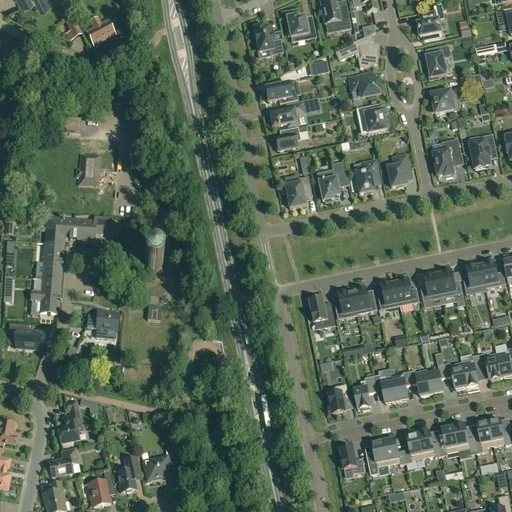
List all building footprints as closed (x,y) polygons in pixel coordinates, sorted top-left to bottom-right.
[(17,0),(21,8),(31,3),(29,0),(34,0),(36,2),(38,1),(42,9),(55,2),(54,0),(17,0)] [(353,0),(354,1),(351,2),(353,10),(366,8),(367,14),(377,12),(374,0),(353,0)] [(321,4),(325,26),(334,24),(336,34),(351,31),(348,14),(339,16),(336,1),(321,4)] [(496,13),(499,26),(509,24),(511,37),(511,36),(511,16),(511,17),(510,10),(496,13)] [(425,42),(441,39),(440,35),(442,34),(439,22),(438,22),(436,13),(419,17),(421,24),(418,25),(419,31),(418,33),(418,37),(420,38),(420,39),(424,38),(425,42)] [(289,31),(287,31),(288,38),(290,38),(291,40),(306,37),(307,42),(316,40),(313,25),(306,26),(305,19),(298,20),(298,17),(296,18),(295,16),(288,17),(289,19),(287,20),(289,31)] [(102,25),(99,19),(91,23),(94,29),(87,32),(95,48),(117,36),(109,21),(102,25)] [(70,32),(65,35),(69,42),(82,36),(74,21),(66,25),(70,32)] [(362,29),(364,40),(370,37),(375,35),(374,27),(362,29)] [(273,37),(270,37),(269,29),(263,30),(262,28),(254,30),(255,37),(254,37),(256,46),(258,45),(259,54),(269,52),(270,58),(284,55),(281,42),(274,43),(273,37)] [(469,29),(461,31),(462,37),(471,35),(470,29),(469,29)] [(372,47),(370,37),(356,43),(351,46),(335,53),(339,63),(357,55),(360,54),(361,60),(358,61),(360,70),(370,68),(370,66),(377,67),(379,48),(372,47)] [(437,57),(427,59),(430,73),(428,73),(430,83),(439,81),(439,79),(447,77),(444,61),(451,59),(449,47),(436,50),(437,57)] [(477,58),(485,57),(498,54),(496,47),(476,51),(477,58)] [(485,57),(477,58),(479,66),(486,65),(485,57)] [(326,63),(319,64),(321,76),(329,75),(326,63)] [(349,81),(352,94),(360,93),(361,100),(381,96),(380,91),(381,89),(380,84),(379,83),(378,82),(374,82),(372,76),(349,81)] [(464,91),(483,87),(481,76),(461,80),(464,91)] [(291,99),(288,85),(265,90),(266,94),(264,94),(265,101),(267,101),(268,105),(279,102),(280,106),(298,103),(297,98),(291,99)] [(434,115),(435,115),(436,116),(460,111),(457,97),(452,98),(451,93),(450,93),(450,91),(444,92),(444,94),(432,97),(433,106),(432,107),(431,107),(431,108),(430,108),(430,109),(430,110),(430,111),(430,112),(431,113),(431,114),(432,114),(433,115),(434,115)] [(318,100),(300,104),(301,111),(319,107),(318,100)] [(301,111),(300,104),(287,106),(288,113),(270,117),(273,129),(278,128),(280,128),(279,127),(288,126),(289,129),(300,126),(298,117),(302,116),(301,111)] [(383,112),(382,112),(371,114),(370,108),(356,111),(359,124),(365,123),(368,136),(387,132),(384,119),(386,118),(385,112),(383,112)] [(63,135),(79,136),(81,120),(66,119),(64,119),(64,121),(63,135)] [(278,152),(278,153),(297,149),(296,143),(301,142),(298,129),(286,132),(287,137),(275,140),(276,144),(275,146),(276,151),(278,152)] [(481,145),(471,146),(472,155),(471,155),(473,164),(474,164),(476,172),(485,170),(485,168),(490,167),(489,159),(492,159),(490,152),(496,151),(493,136),(479,139),(481,145)] [(452,161),(452,159),(462,157),(459,141),(442,145),(433,147),(434,156),(436,165),(434,166),(436,172),(438,172),(439,178),(444,177),(445,179),(446,178),(446,180),(453,179),(453,177),(454,177),(451,161),(452,161)] [(348,145),(340,146),(342,153),(349,151),(348,145)] [(78,187),(98,189),(98,187),(99,177),(100,158),(81,157),(80,172),(77,171),(76,179),(79,179),(78,187)] [(395,168),(387,170),(391,190),(396,189),(398,190),(403,189),(404,187),(406,187),(405,182),(412,181),(407,157),(393,160),(395,168)] [(351,193),(358,191),(359,196),(364,195),(366,196),(371,195),(372,194),(374,193),(373,188),(380,186),(376,163),(361,166),(363,174),(355,175),(356,182),(349,183),(351,193)] [(322,204),(325,203),(325,205),(331,204),(331,202),(333,202),(333,199),(340,198),(338,189),(349,187),(345,165),(333,167),(335,180),(323,183),(323,182),(321,182),(322,183),(318,184),(322,204)] [(308,167),(301,168),(303,177),(310,175),(308,167)] [(287,208),(289,207),(290,211),(305,207),(304,200),(312,199),(308,179),(299,180),(300,185),(285,188),(287,200),(286,200),(287,208)] [(31,292),(30,303),(32,303),(41,304),(40,315),(58,316),(59,303),(60,303),(60,302),(59,302),(60,299),(60,298),(59,298),(61,267),(63,267),(62,267),(62,263),(63,263),(62,263),(63,240),(69,240),(69,242),(70,242),(70,241),(76,242),(77,241),(94,242),(95,236),(102,237),(110,237),(111,228),(112,220),(95,219),(94,223),(74,222),(64,221),(65,220),(63,220),(63,221),(47,219),(45,245),(43,281),(43,282),(42,293),(31,292)] [(17,250),(7,250),(6,267),(17,267),(17,250)] [(149,272),(151,272),(152,273),(154,273),(156,272),(157,272),(159,271),(160,270),(161,269),(162,267),(163,266),(163,264),(163,262),(163,261),(162,259),(162,258),(161,256),(160,255),(158,254),(157,253),(155,253),(154,253),(152,253),(150,253),(149,253),(147,254),(146,255),(145,257),(144,258),(143,259),(143,261),(143,263),(143,264),(143,266),(144,268),(145,269),(146,270),(148,271),(149,272)] [(486,267),(481,268),(486,293),(487,293),(486,291),(506,287),(503,274),(497,275),(495,265),(486,267)] [(467,297),(486,293),(481,268),(468,271),(469,279),(463,280),(467,297)] [(443,277),(439,277),(443,300),(456,297),(459,309),(465,307),(463,296),(460,283),(454,284),(452,274),(443,276),(443,277)] [(427,290),(421,291),(424,304),(433,302),(434,308),(445,306),(443,300),(439,277),(434,278),(425,280),(427,290)] [(5,279),(4,304),(12,304),(13,279),(5,279)] [(417,290),(411,291),(410,283),(401,284),(401,285),(396,286),(400,308),(420,304),(417,290)] [(378,297),(381,311),(387,310),(387,311),(400,308),(396,286),(391,287),(391,286),(382,288),(384,296),(378,297)] [(369,301),(367,291),(358,293),(358,294),(353,295),(358,317),(358,316),(377,312),(375,300),(369,301)] [(349,296),(348,295),(339,297),(341,307),(336,308),(338,322),(358,318),(358,316),(358,317),(353,295),(349,296)] [(321,299),(312,301),(312,303),(310,303),(313,316),(311,316),(313,323),(314,323),(315,325),(323,323),(324,330),(336,328),(335,326),(333,314),(326,316),(323,301),(321,301),(321,299)] [(161,310),(148,309),(146,323),(159,324),(161,310)] [(87,327),(87,329),(97,330),(97,335),(96,340),(105,341),(105,339),(106,331),(115,332),(117,318),(110,317),(110,316),(105,316),(103,315),(98,315),(98,319),(88,318),(87,327)] [(9,326),(9,332),(16,333),(15,350),(25,350),(32,351),(42,352),(43,344),(43,342),(43,334),(28,333),(29,327),(9,326)] [(353,358),(352,350),(343,352),(344,360),(353,358)] [(508,353),(496,356),(502,380),(511,378),(511,373),(510,365),(511,364),(511,350),(507,352),(508,353)] [(490,383),(502,380),(496,356),(485,358),(485,356),(479,358),(481,371),(487,370),(490,383)] [(473,363),(462,365),(467,389),(478,387),(475,372),(481,371),(479,358),(472,359),(473,363)] [(456,392),(467,389),(462,365),(451,367),(450,365),(444,367),(447,380),(453,379),(456,392)] [(428,374),(432,397),(444,394),(441,381),(447,380),(444,367),(438,368),(439,372),(428,374)] [(416,373),(409,374),(412,387),(418,386),(421,399),(432,397),(428,374),(428,372),(416,374),(416,373)] [(393,382),(397,404),(409,402),(406,388),(412,387),(409,374),(403,375),(403,377),(392,379),(392,382),(393,382)] [(386,383),(385,379),(381,380),(380,377),(373,379),(376,395),(383,393),(386,406),(397,404),(393,382),(392,382),(386,383)] [(358,412),(363,411),(363,413),(370,411),(370,409),(371,409),(369,396),(376,395),(373,379),(365,380),(366,383),(361,384),(362,390),(354,392),(358,412)] [(329,407),(331,406),(333,417),(338,416),(338,418),(345,416),(345,415),(346,414),(344,401),(350,400),(347,387),(336,389),(337,395),(329,397),(330,399),(328,400),(329,407)] [(86,409),(88,402),(86,401),(81,400),(81,401),(79,407),(86,409)] [(71,414),(72,418),(63,420),(66,429),(58,431),(61,446),(79,442),(77,434),(82,433),(78,417),(75,403),(64,405),(66,415),(71,414)] [(15,425),(0,421),(0,446),(4,447),(4,445),(16,447),(17,439),(13,438),(15,425)] [(500,421),(489,424),(494,448),(505,446),(506,448),(511,447),(509,433),(503,435),(500,421)] [(480,439),(474,440),(477,454),(477,456),(488,454),(488,450),(494,448),(489,424),(478,426),(480,439)] [(454,429),(459,454),(470,451),(471,455),(477,454),(474,440),(468,442),(465,427),(454,429)] [(442,431),(445,444),(439,446),(442,459),(448,458),(448,456),(459,454),(454,429),(442,431)] [(442,459),(439,446),(433,447),(430,434),(419,436),(424,461),(435,458),(435,460),(442,459)] [(407,466),(413,465),(413,463),(424,461),(419,436),(407,438),(410,452),(404,453),(407,466)] [(407,466),(404,453),(398,454),(395,441),(384,443),(389,468),(400,466),(400,467),(407,466)] [(389,468),(384,443),(373,446),(375,459),(367,460),(371,478),(379,476),(379,474),(390,471),(389,468)] [(105,451),(104,444),(96,446),(97,453),(105,451)] [(363,461),(356,463),(353,450),(352,450),(352,448),(345,450),(345,451),(340,452),(343,463),(341,463),(342,470),(344,470),(345,472),(352,470),(354,477),(365,475),(363,461)] [(49,465),(49,468),(48,468),(48,469),(49,475),(50,476),(51,476),(52,480),(74,476),(72,469),(74,469),(73,468),(79,466),(76,452),(62,455),(63,461),(49,465)] [(171,478),(167,458),(143,464),(147,484),(171,478)] [(0,489),(7,491),(10,477),(4,475),(5,470),(8,470),(10,462),(0,459),(0,489)] [(136,492),(134,483),(141,481),(137,459),(124,462),(126,472),(114,474),(116,482),(118,484),(121,495),(125,494),(127,495),(131,494),(132,492),(136,492)] [(93,509),(101,507),(102,508),(103,507),(111,505),(108,493),(114,491),(110,473),(103,474),(105,483),(88,487),(93,509)] [(65,492),(63,483),(50,486),(52,494),(43,496),(45,508),(46,508),(47,511),(66,511),(62,492),(65,492)] [(511,511),(509,497),(498,499),(501,511),(496,511),(511,511)]
